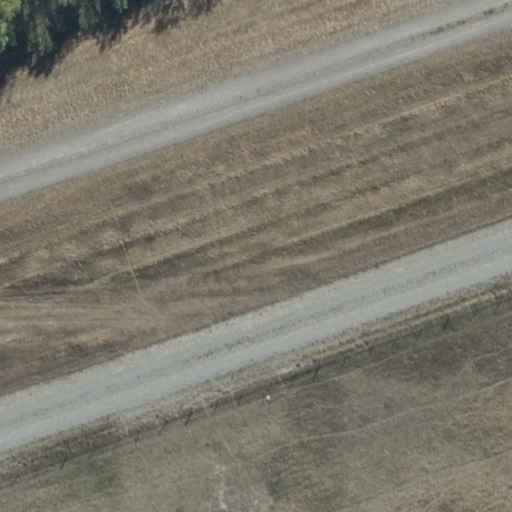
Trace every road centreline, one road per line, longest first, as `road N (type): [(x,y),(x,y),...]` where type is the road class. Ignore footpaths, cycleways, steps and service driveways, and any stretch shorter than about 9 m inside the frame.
road 1 (unclassified): [(511,235),(0,416)]
road 2 (track): [(302,309),(0,308)]
